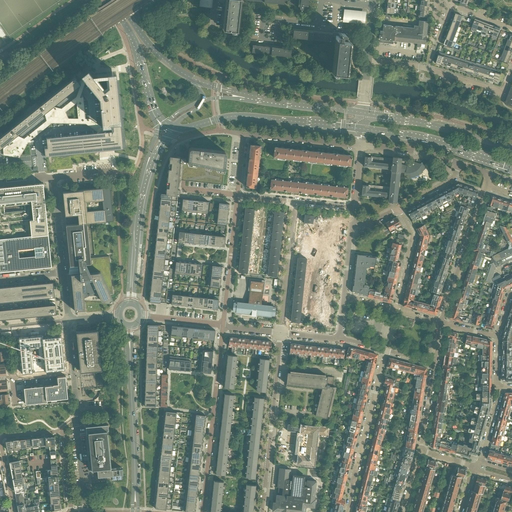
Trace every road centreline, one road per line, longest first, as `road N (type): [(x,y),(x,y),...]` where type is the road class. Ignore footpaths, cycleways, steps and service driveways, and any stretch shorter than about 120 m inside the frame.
road 1 (residential): [(440,322),(490,173),(460,163)]
road 2 (residential): [(222,325),(202,511)]
road 3 (secondary): [(131,325),(135,511)]
road 4 (residential): [(260,511),(280,333)]
road 5 (primary): [(187,128),(236,115),(361,128)]
road 6 (residential): [(237,194),(245,135),(360,145)]
road 7 (residential): [(13,511),(1,438),(63,430),(65,460)]
road 8 (residential): [(347,511),(384,350)]
road 9 (residential): [(367,60),(503,92),(511,68)]
road 10 (primary): [(361,128),(425,138),(511,168)]
road 11 (primary): [(511,149),(362,112)]
road 12 (residential): [(295,201),(280,333)]
road 13 (residential): [(222,325),(237,194)]
road 14 (secondary): [(130,303),(145,172)]
